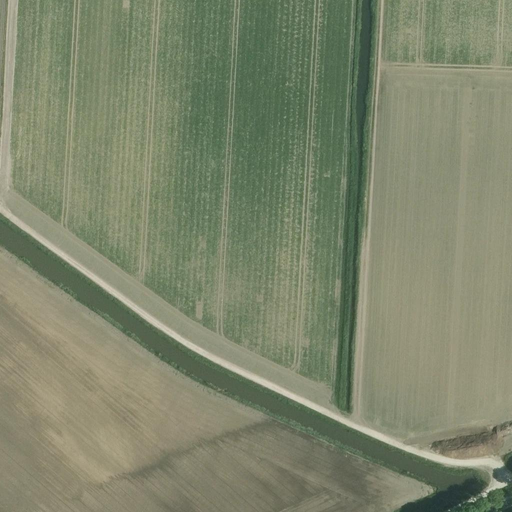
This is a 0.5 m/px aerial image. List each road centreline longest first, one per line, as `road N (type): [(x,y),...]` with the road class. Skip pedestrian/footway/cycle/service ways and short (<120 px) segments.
road 1 (track): [(503,486),(489,465),(414,457),(176,342),(0,210)]
road 2 (track): [(0,206),(13,0)]
